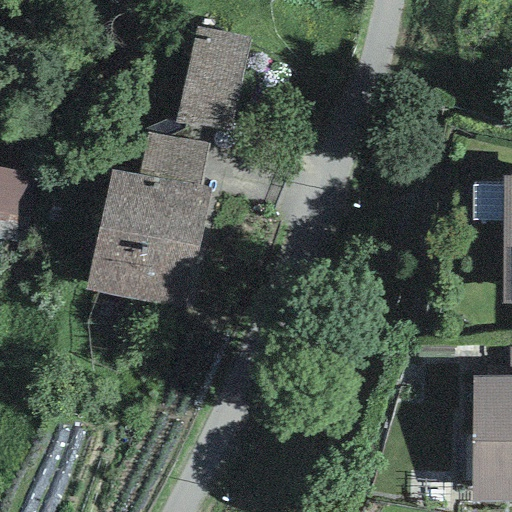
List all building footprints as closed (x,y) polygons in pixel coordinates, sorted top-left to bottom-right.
[(249,38),(195,26),(174,120),(228,132),(249,38)] [(207,145),(146,133),(137,175),(198,187),(207,145)] [(137,175),(109,169),(84,291),(185,311),(210,189),(198,187),(137,175)] [(511,176),(502,177),(501,304),(511,303),(511,176)] [(511,350),(506,350),(506,376),(471,376),(471,502),(511,502),(511,350)]
